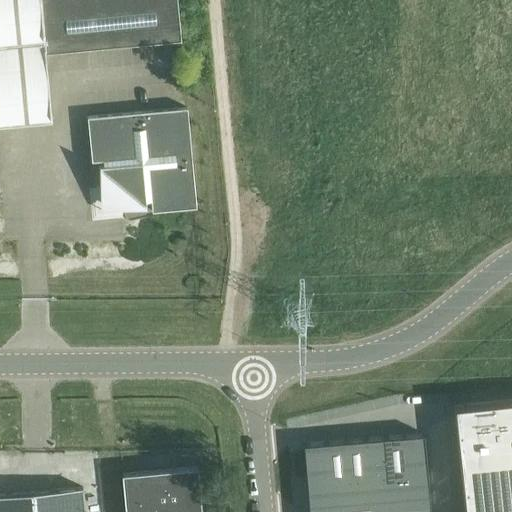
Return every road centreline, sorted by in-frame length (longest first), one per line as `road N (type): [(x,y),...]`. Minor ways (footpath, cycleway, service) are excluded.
road 1 (unknown): [(40,364),(38,269),(76,97),(93,82),(155,75)]
road 2 (tertiary): [(252,361),(378,350),(419,331),(511,261)]
road 3 (tertiary): [(0,365),(252,361)]
road 4 (unclassified): [(252,361),(264,511)]
